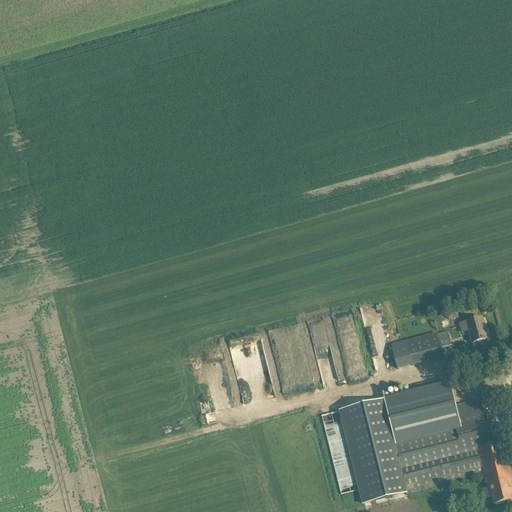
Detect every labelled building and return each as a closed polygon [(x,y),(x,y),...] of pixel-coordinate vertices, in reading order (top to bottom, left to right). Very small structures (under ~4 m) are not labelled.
[(450,321),(458,319),(457,312),(449,314),(450,321)] [(488,340),(482,318),(460,324),(463,333),(469,331),(473,344),(488,340)] [(454,355),(448,333),(438,335),(437,333),(392,346),(398,370),(454,355)] [(456,406),(450,384),(385,400),(408,494),(484,476),(478,449),(491,446),(480,400),(456,406)] [(395,497),(372,404),(322,416),(341,494),(361,489),(365,505),(395,497)] [(511,501),(511,489),(510,482),(511,481),(511,476),(504,442),(491,446),(478,449),(484,476),(487,488),(490,487),(495,506),(511,501)]
